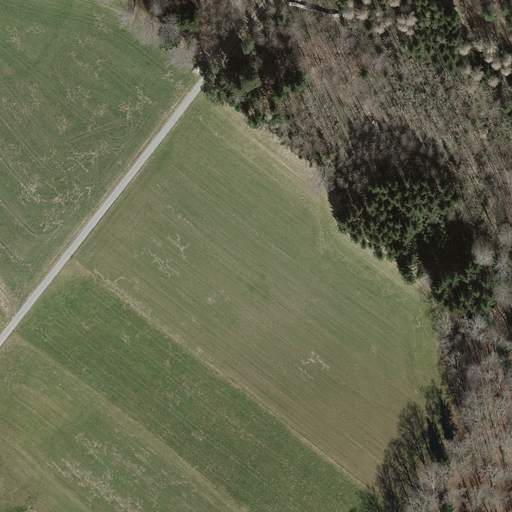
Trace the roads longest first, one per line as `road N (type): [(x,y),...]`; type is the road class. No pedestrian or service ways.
road 1 (track): [(269,0),(0,341)]
road 2 (track): [(414,511),(466,401)]
